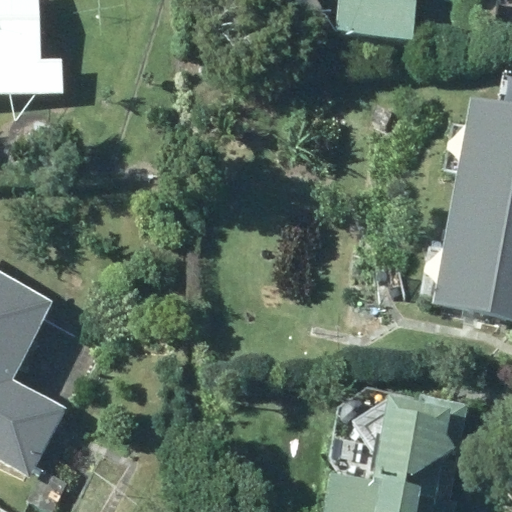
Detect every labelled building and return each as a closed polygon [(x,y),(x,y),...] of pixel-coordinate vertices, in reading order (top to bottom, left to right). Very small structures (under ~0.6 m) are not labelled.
[(0,0),(0,93),(39,94),(38,0),(0,0)] [(337,0),(336,30),(412,36),(414,0),(337,0)] [(431,308),(511,323),(511,108),(470,101),(431,308)] [(10,376),(50,302),(0,274),(0,462),(26,477),(65,406),(10,376)] [(338,322),(310,301),(288,333),(316,352),(338,322)] [(453,511),(456,502),(447,500),(466,403),(423,395),(421,404),(385,397),(384,406),(352,426),(374,457),(369,487),(328,479),(321,511),(453,511)] [(74,476),(85,454),(64,442),(52,465),(74,476)]
